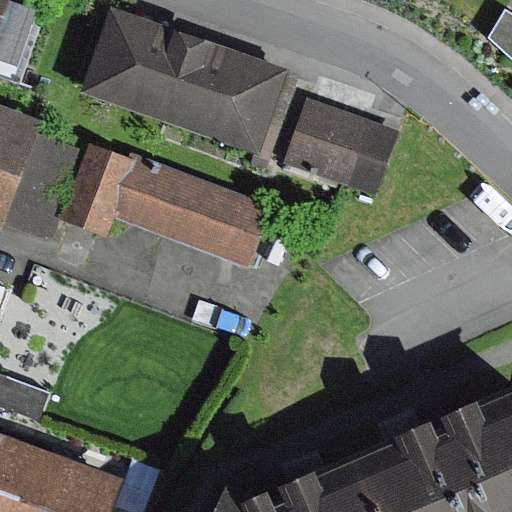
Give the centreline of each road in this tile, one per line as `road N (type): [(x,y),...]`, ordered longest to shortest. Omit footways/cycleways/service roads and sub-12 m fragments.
road 1 (residential): [(226,0),(349,40),(440,92),(511,156)]
road 2 (unknown): [(0,255),(121,257),(262,309)]
